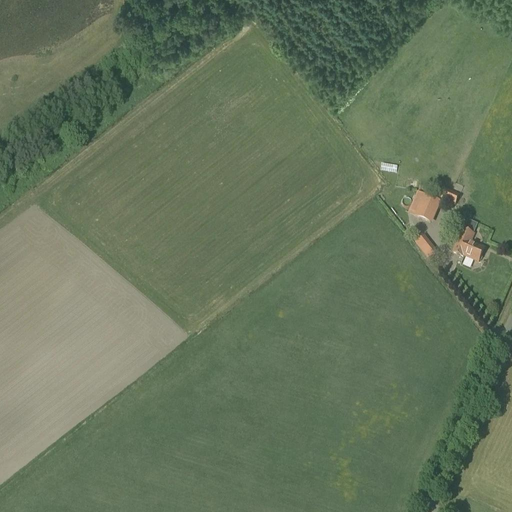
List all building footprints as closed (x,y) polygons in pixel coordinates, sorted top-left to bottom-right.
[(383,171),(398,170),(398,163),(383,163),(383,171)] [(443,189),(439,199),(439,200),(455,207),(460,196),(443,189)] [(432,225),(442,203),(417,192),(408,214),(432,225)] [(475,236),(474,235),(477,226),(468,222),(464,231),(463,230),(452,253),(463,258),(464,257),(478,264),(484,250),(471,244),(475,236)] [(437,257),(432,250),(426,255),(430,261),(437,257)]
